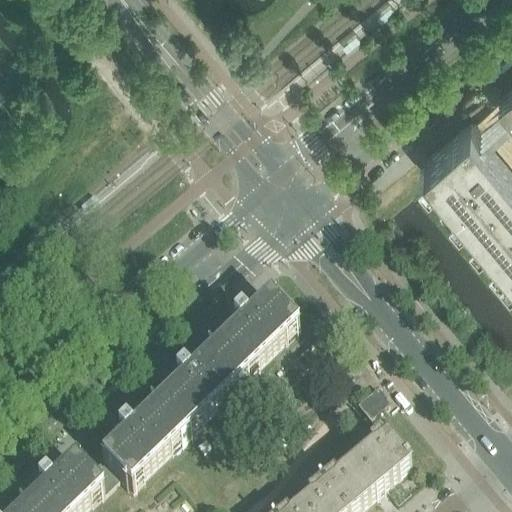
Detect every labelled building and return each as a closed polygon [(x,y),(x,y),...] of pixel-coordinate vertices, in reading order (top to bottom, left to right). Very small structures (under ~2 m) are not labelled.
[(511,84),(498,95),(504,101),(503,102),(511,111),(511,84)] [(511,178),(507,172),(506,173),(489,150),(493,146),(484,135),(471,119),(424,157),(511,262),(511,178)] [(243,390),(273,361),(296,339),(297,341),(301,338),(276,313),(277,312),(273,308),(273,309),(270,306),(248,328),(246,326),(244,325),(245,324),(244,323),(236,330),(237,332),(238,331),(239,332),(238,333),(240,335),(212,362),(243,394),(245,392),(243,390)] [(186,445),(215,417),(238,395),(240,397),(243,394),(212,362),(191,383),(189,381),(188,382),(187,380),(188,380),(186,378),(178,386),(180,387),(182,388),(181,389),(183,391),(155,418),(185,450),(187,447),(186,445)] [(324,366),(305,382),(313,392),(332,376),(324,366)] [(372,426),(390,412),(379,398),(361,413),(372,426)] [(135,494),(158,472),(181,450),(183,452),(185,450),(155,418),(133,438),(131,436),(130,437),(129,436),(130,435),(128,433),(120,441),(122,443),(123,442),(124,443),(123,444),(125,446),(103,467),(121,486),(126,492),(125,493),(127,495),(129,494),(133,499),(137,496),(135,494)] [(412,471),(408,467),(407,468),(385,441),(381,444),(385,447),(375,455),(328,494),(325,491),(322,493),(338,511),(367,511),(376,505),(377,504),(377,505),(386,498),(385,497),(386,497),(413,475),(411,472),(412,471)] [(103,467),(104,468),(88,483),(105,501),(121,486),(103,467)] [(90,511),(101,503),(102,504),(105,501),(88,483),(81,476),(82,475),(79,471),(77,472),(75,470),(53,491),(51,489),(50,490),(49,489),(50,488),(48,486),(40,494),(42,496),(43,495),(44,496),(43,497),(45,499),(31,511),(90,511)] [(338,511),(322,493),(319,495),(323,499),(306,511),(338,511)]
